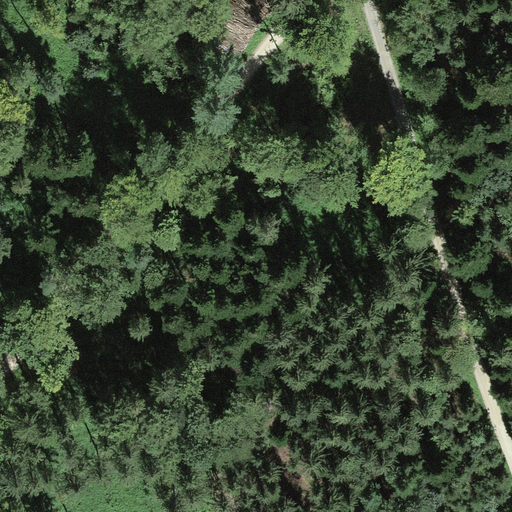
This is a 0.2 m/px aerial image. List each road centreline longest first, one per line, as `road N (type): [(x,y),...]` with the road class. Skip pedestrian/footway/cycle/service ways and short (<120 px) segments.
road 1 (track): [(367,0),(428,218),(511,462)]
road 2 (track): [(301,0),(0,370)]
